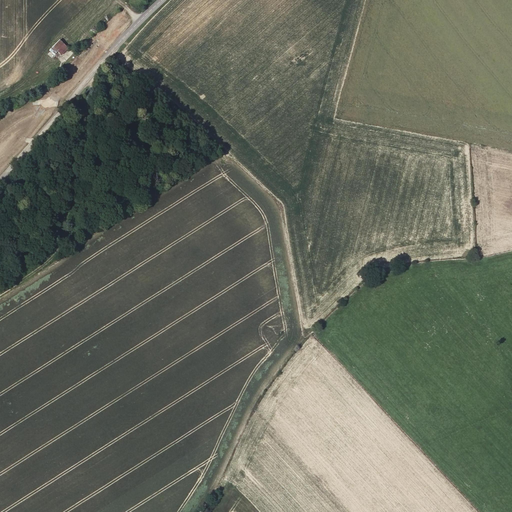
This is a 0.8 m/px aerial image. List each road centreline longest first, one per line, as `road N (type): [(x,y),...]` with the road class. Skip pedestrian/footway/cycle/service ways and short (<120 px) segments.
road 1 (track): [(90,73),(56,247),(0,290)]
road 2 (tertiary): [(161,0),(0,173)]
